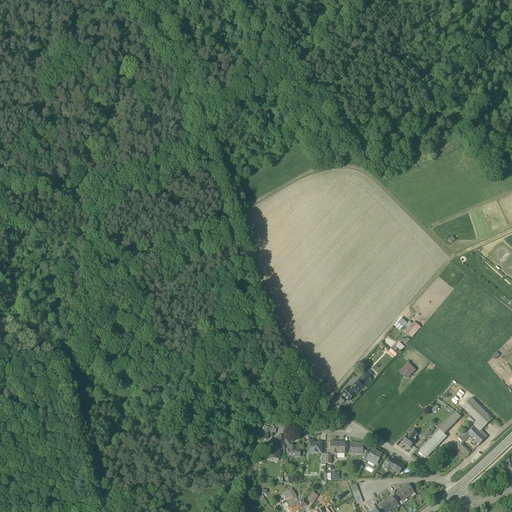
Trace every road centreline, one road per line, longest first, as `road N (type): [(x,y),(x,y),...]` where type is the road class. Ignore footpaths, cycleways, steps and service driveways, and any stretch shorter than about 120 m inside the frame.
road 1 (track): [(325,401),(265,308),(238,210),(183,76),(160,32),(123,0)]
road 2 (track): [(239,511),(263,390),(257,329),(228,221),(240,216)]
road 3 (track): [(454,257),(351,165),(307,173),(238,210)]
road 4 (track): [(325,401),(448,261),(511,230)]
road 5 (track): [(228,221),(158,55),(106,0)]
